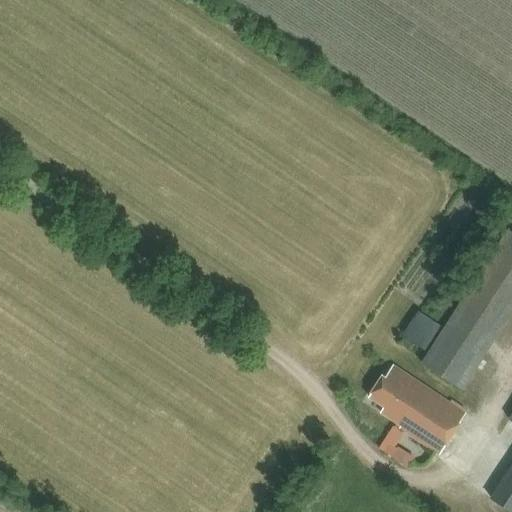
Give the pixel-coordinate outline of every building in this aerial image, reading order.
[(421,363),(462,389),(511,310),(511,231),(507,228),(421,363)] [(423,347),(437,325),(417,312),(403,335),(423,347)] [(392,423),(438,453),(464,412),(392,365),(384,377),(380,374),(367,394),(383,404),(379,410),(394,420),(392,423)] [(412,465),(417,452),(400,446),(396,458),(412,465)] [(511,511),(511,463),(490,498),(511,511)]
